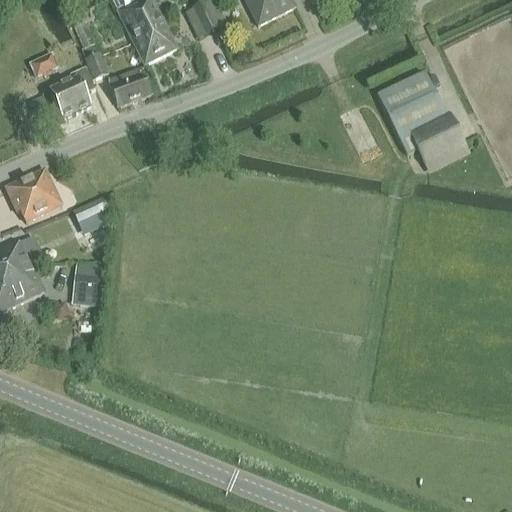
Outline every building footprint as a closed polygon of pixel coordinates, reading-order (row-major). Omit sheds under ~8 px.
[(118,14),(132,43),(145,68),(178,52),(152,0),(145,0),(132,7),(131,5),(124,8),(125,10),(118,14)] [(242,0),(257,30),(297,10),(291,0),(242,0)] [(193,13),(204,38),(229,27),(218,2),(193,13)] [(31,67),(36,80),(59,70),(53,57),(31,67)] [(84,63),(93,83),(108,77),(100,57),(84,63)] [(118,111),(151,98),(140,71),(107,84),(118,111)] [(62,123),(64,122),(67,124),(74,121),(74,117),(91,110),(86,99),(96,95),(86,72),(69,79),(71,84),(49,94),(62,123)] [(379,102),(406,158),(417,153),(426,172),(468,151),(451,117),(447,119),(427,78),(379,102)] [(348,130),(360,123),(353,112),(342,118),(348,130)] [(18,217),(22,215),(27,225),(63,209),(46,173),(6,191),(18,217)] [(103,202),(73,215),(78,227),(108,213),(103,202)] [(0,281),(33,267),(32,266),(44,260),(34,238),(22,244),(21,242),(0,252),(0,281)] [(33,267),(0,281),(0,315),(45,294),(33,267)]
